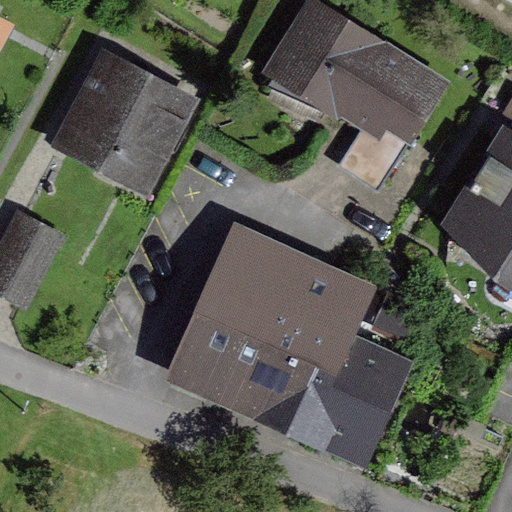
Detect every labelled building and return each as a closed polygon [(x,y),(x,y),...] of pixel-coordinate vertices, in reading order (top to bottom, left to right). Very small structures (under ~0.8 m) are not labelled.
[(385,170),(437,85),(307,8),(256,93),(385,170)] [(0,84),(31,25),(0,9),(0,84)] [(143,198),(190,100),(101,58),(54,156),(143,198)] [(511,300),(511,137),(500,129),(423,240),(511,300)] [(0,296),(29,310),(65,238),(13,212),(0,238),(0,296)] [(373,290),(237,235),(174,389),(371,469),(412,368),(351,343),(373,290)]
